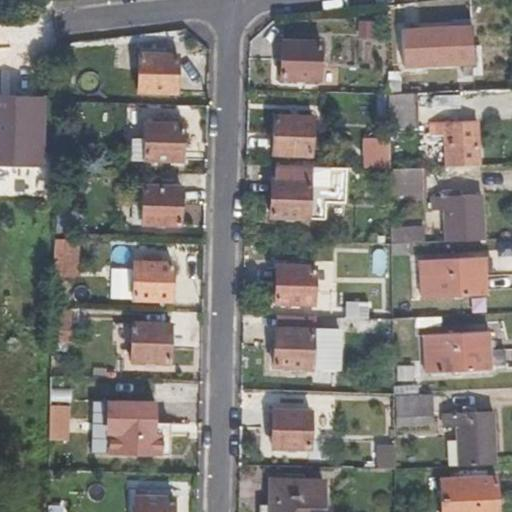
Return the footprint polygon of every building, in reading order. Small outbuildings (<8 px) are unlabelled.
[(476,73),(474,47),(467,47),(466,29),(397,31),(398,66),(456,66),(456,77),(468,78),(467,73),(476,73)] [(315,81),(315,43),(278,42),(277,80),(315,81)] [(172,94),(173,56),(135,55),(134,93),(172,94)] [(97,72),(78,74),(81,93),(100,90),(97,72)] [(0,163),(39,164),(41,94),(7,93),(6,109),(0,108),(0,163)] [(384,95),(384,96),(385,132),(412,131),(412,94),(384,95)] [(457,110),(457,96),(430,97),(430,111),(457,110)] [(84,126),(100,126),(100,108),(84,109),(84,126)] [(306,157),(307,118),(269,118),(268,156),(306,157)] [(177,163),(178,125),(141,124),(140,162),(177,163)] [(437,137),(438,168),(472,167),(471,125),(424,126),(424,137),(437,137)] [(387,166),(386,136),(360,136),(361,167),(387,166)] [(418,169),(385,171),(386,173),(386,195),(418,194),(418,169)] [(304,219),(305,182),(268,181),(267,217),(304,219)] [(175,226),(176,189),(139,187),(138,224),(175,226)] [(437,212),(437,244),(476,243),(475,196),(424,198),(424,212),(437,212)] [(74,228),(76,211),(59,208),(56,225),(74,228)] [(386,229),(387,246),(420,245),(419,228),(386,229)] [(68,276),(70,241),(51,240),(50,275),(68,276)] [(74,276),(76,241),(70,241),(68,276),(74,276)] [(129,298),(155,299),(167,299),(167,262),(131,260),(129,298)] [(480,297),(478,260),(413,263),(414,298),(480,297)] [(309,307),(309,268),(272,268),(271,305),(309,307)] [(341,303),(340,320),(363,320),(363,303),(341,303)] [(165,362),(165,325),(129,324),(127,360),(165,362)] [(308,369),(308,332),(271,331),(271,368),(308,369)] [(483,372),(481,335),(417,336),(419,374),(483,372)] [(411,363),(394,365),(396,380),(413,378),(411,363)] [(68,401),(69,389),(47,388),(47,400),(68,401)] [(428,416),(427,398),(392,399),(392,417),(428,416)] [(106,402),(107,425),(117,425),(118,455),(166,456),(166,425),(162,425),(162,404),(106,402)] [(66,403),(46,403),(46,439),(67,439),(66,403)] [(449,430),(450,468),(489,467),(487,415),(437,416),(435,418),(436,430),(449,430)] [(305,456),(305,417),(268,417),(267,455),(305,456)] [(374,444),(374,465),(390,465),(390,443),(374,444)] [(490,511),(489,480),(434,482),(434,511),(490,511)] [(250,511),(309,511),(310,484),(260,484),(259,510),(251,511),(250,511)] [(168,511),(169,500),(131,498),(130,511),(168,511)]
